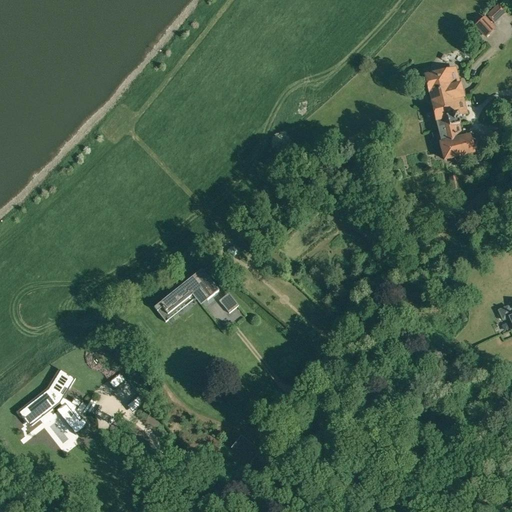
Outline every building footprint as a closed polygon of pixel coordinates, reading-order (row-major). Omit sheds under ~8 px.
[(491,11),(486,15),(494,23),(498,19),(491,11)] [(474,26),(485,39),(496,29),(485,17),(474,26)] [(433,106),(461,98),(462,98),(459,86),(458,86),(455,73),(452,71),(444,73),(444,70),(442,69),(433,71),(432,73),(433,75),(428,77),(426,80),(429,93),(430,93),(433,106)] [(438,131),(457,126),(459,125),(457,116),(465,114),(461,98),(433,106),(432,106),(438,131)] [(440,145),(444,160),(473,153),(469,138),(461,140),(457,126),(438,131),(439,132),(432,133),(435,144),(441,143),(442,145),(440,145)] [(472,162),(482,167),(486,159),(476,154),(472,162)] [(448,177),(451,191),(459,189),(456,175),(448,177)] [(476,194),(466,207),(474,214),(485,201),(489,196),(481,189),(476,194)] [(260,225),(265,231),(269,227),(265,221),(260,225)] [(261,244),(266,251),(275,243),(270,238),(261,244)] [(227,254),(231,257),(234,257),(238,253),(237,250),(234,247),(231,247),(227,251),(227,254)] [(166,318),(167,318),(184,304),(186,305),(198,296),(201,299),(204,297),(207,300),(219,291),(202,270),(155,308),(166,322),(168,320),(166,318)] [(238,306),(228,294),(220,301),(229,313),(238,306)] [(511,309),(510,310),(508,306),(498,311),(502,320),(509,317),(511,324),(511,309)] [(237,340),(254,332),(250,324),(233,332),(237,340)] [(46,389),(16,412),(21,418),(24,416),(32,426),(42,417),(38,412),(55,399),(59,405),(61,407),(58,409),(73,428),(77,433),(75,434),(76,435),(77,433),(88,425),(84,419),(83,420),(80,422),(71,411),(74,405),(78,407),(79,408),(82,402),(75,398),(71,403),(63,398),(58,395),(64,386),(69,389),(75,379),(61,370),(59,368),(46,389)] [(126,381),(121,375),(109,384),(114,390),(126,381)] [(129,403),(135,411),(144,404),(138,397),(129,403)] [(231,448),(249,461),(258,450),(240,436),(231,448)]
